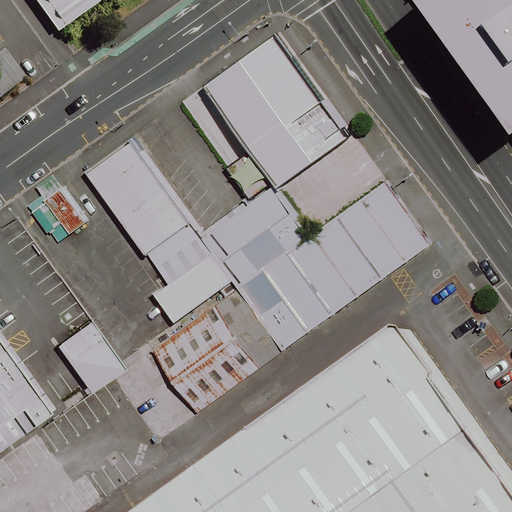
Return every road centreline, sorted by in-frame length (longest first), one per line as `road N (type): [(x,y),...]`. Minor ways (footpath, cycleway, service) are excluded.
road 1 (tertiary): [(250,0),(0,173)]
road 2 (secondary): [(363,0),(511,223)]
